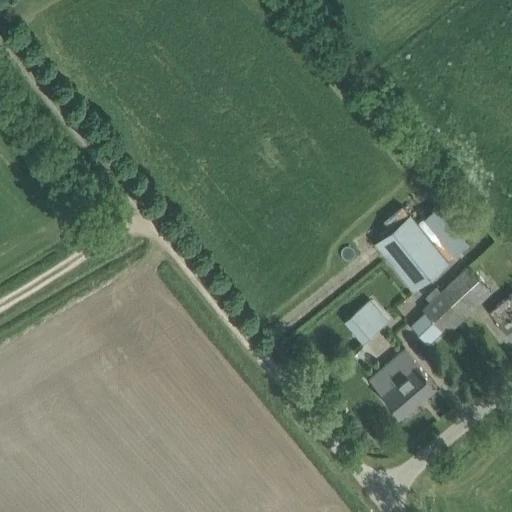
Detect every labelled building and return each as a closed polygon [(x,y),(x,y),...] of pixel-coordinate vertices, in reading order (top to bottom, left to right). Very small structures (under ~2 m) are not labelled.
[(449,256),(469,238),(433,200),(414,219),(449,256)] [(391,228),(375,241),(413,288),(447,261),(409,213),(391,228)] [(431,301),(423,308),(447,333),(491,290),(468,265),(441,291),(437,287),(427,296),(431,301)] [(511,291),(490,310),(511,337),(511,291)] [(359,310),(347,321),(365,341),(377,331),(359,310)] [(370,378),(401,415),(437,384),(424,369),(405,348),(401,352),(370,378)]
